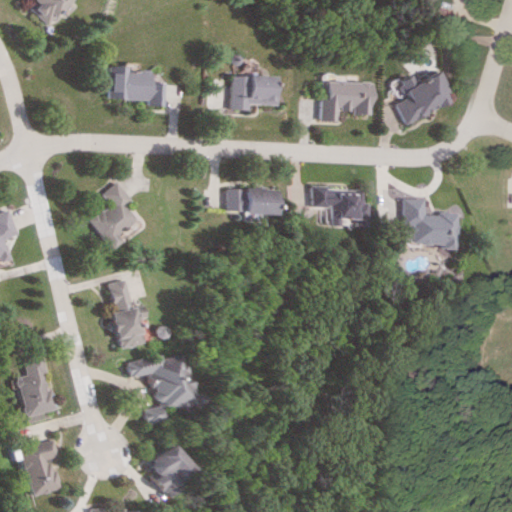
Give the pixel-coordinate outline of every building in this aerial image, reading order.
[(69,0),(33,0),(37,3),(30,9),(47,24),(69,0)] [(105,98),(144,100),(144,104),(160,105),(161,82),(147,82),(148,69),(107,67),(105,98)] [(402,123),(446,102),(442,94),(447,91),(437,69),(412,80),(409,74),(395,80),(403,97),(392,102),(402,123)] [(226,109),(245,109),(245,103),(273,104),(274,93),(267,93),(267,75),(227,74),(226,109)] [(367,114),(367,81),(322,80),(322,97),(316,97),(316,120),(334,120),(335,109),(349,110),(348,113),(367,114)] [(117,234),(135,218),(121,201),(127,196),(114,181),(99,193),(107,202),(86,220),(111,249),(122,239),(117,234)] [(302,208),(318,208),(318,224),(333,224),(333,217),(346,218),(346,225),(359,225),(360,202),(356,202),(356,187),(303,186),(302,208)] [(268,189),(220,187),(219,211),(267,213),(268,189)] [(452,213),(417,212),(417,198),(395,198),(395,224),(404,225),(404,243),(437,244),(437,248),(451,248),(452,213)] [(0,238),(14,233),(5,208),(0,210),(0,260),(7,258),(0,239),(0,238)] [(107,282),(113,310),(107,312),(115,348),(140,342),(135,317),(144,316),(141,304),(130,306),(124,278),(107,282)] [(124,360),(128,376),(146,373),(152,406),(166,403),(167,410),(189,406),(184,380),(182,380),(177,350),(124,360)] [(18,415),(49,409),(41,372),(42,371),(39,354),(18,359),(21,374),(10,376),(18,415)] [(141,423),(158,419),(155,405),(138,408),(141,423)] [(52,456),(49,439),(11,445),(19,494),(49,489),(43,457),(52,456)] [(146,478),(156,496),(173,487),(167,477),(182,469),(168,445),(140,460),(149,476),(146,478)]
